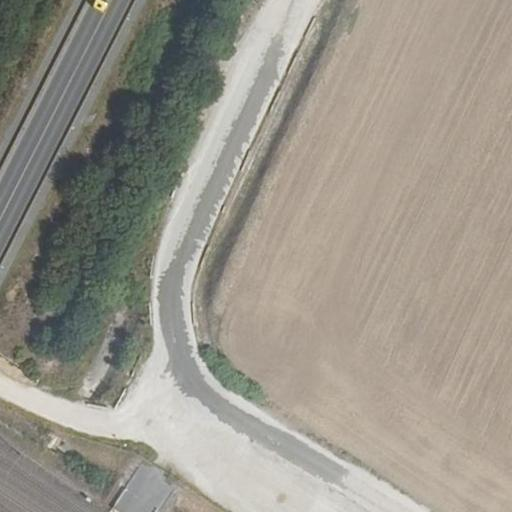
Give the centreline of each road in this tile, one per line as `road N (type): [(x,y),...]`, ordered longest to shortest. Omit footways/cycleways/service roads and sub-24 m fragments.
road 1 (track): [(219,406),(174,321),(173,286),(185,231),(294,0)]
road 2 (track): [(0,381),(65,411),(122,419),(219,406),(391,511)]
road 3 (secondary): [(0,223),(112,0)]
